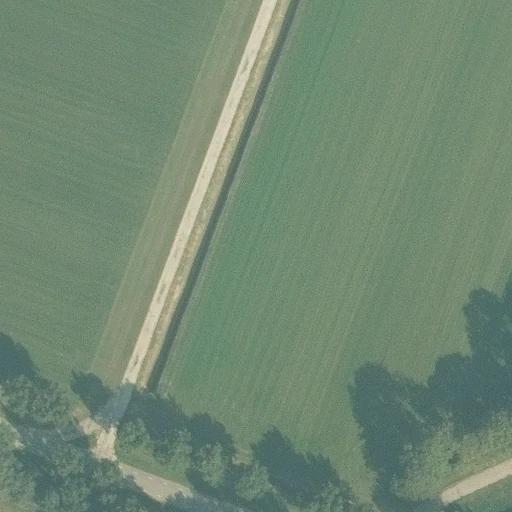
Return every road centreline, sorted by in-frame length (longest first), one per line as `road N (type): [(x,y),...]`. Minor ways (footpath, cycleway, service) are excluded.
road 1 (track): [(103,467),(277,0)]
road 2 (tertiary): [(222,511),(0,428)]
